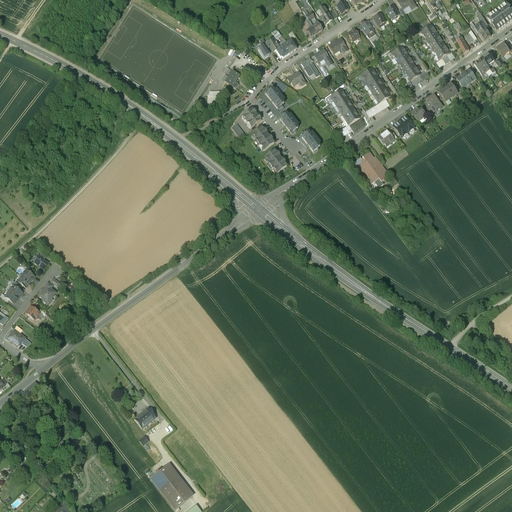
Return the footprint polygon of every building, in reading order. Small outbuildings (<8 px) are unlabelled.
[(402,0),(398,3),(402,10),(409,6),(412,11),(416,8),(411,0),(402,0)] [(349,10),(344,2),(340,4),(336,7),(341,15),(349,10)] [(506,3),(496,11),(506,24),(511,19),(511,10),(511,11),(509,10),(511,9),(506,3)] [(391,8),(386,11),(388,15),(387,15),(388,15),(389,15),(392,20),(399,16),(397,13),(394,8),(392,10),(391,8)] [(307,19),(309,23),(311,21),(314,19),(311,13),(309,15),(306,10),(302,12),(307,19)] [(506,24),(496,11),(487,18),(491,23),(492,22),(494,24),(492,25),(496,31),(506,24)] [(325,15),(321,17),(324,23),(326,25),(332,21),(327,13),(325,15)] [(380,14),(373,19),(378,27),(385,23),(380,14)] [(311,21),(309,23),(312,28),(317,35),(322,31),(317,23),(314,25),(315,25),(313,26),(311,21)] [(367,23),(360,27),(369,40),(375,36),(367,23)] [(480,24),(475,28),(479,33),(484,40),(491,36),(488,32),(490,31),(486,26),(483,28),(480,24)] [(435,27),(434,28),(432,28),(431,26),(421,33),(424,38),(437,29),(435,27)] [(307,32),(311,38),(312,37),(312,38),(317,35),(312,28),(309,29),(309,31),(307,32)] [(437,36),(436,34),(436,33),(438,32),(437,29),(424,38),(427,42),(437,36)] [(354,31),(347,35),(352,43),(360,39),(354,31)] [(441,37),(440,38),(438,37),(437,36),(427,42),(430,47),(443,39),(441,37)] [(276,51),(280,58),(283,59),(289,55),(284,46),(279,49),(273,38),(269,40),(270,42),(270,43),(276,51)] [(461,38),(456,41),(464,54),(469,51),(461,38)] [(262,46),(263,46),(266,50),(268,49),(266,44),(262,39),(259,41),(262,46)] [(443,45),(442,43),(442,42),(444,41),(443,39),(430,47),(433,52),(443,45)] [(328,47),(333,54),(340,50),(343,54),(348,52),(340,40),(336,43),(335,42),(336,43),(329,47),(328,47)] [(284,46),(289,55),(297,50),(291,41),(284,46)] [(270,42),(266,44),(268,49),(272,54),(276,51),(270,43),(270,42)] [(496,49),(502,57),(509,52),(507,48),(504,44),(496,49)] [(447,46),(446,47),(444,47),(443,45),(433,52),(436,56),(449,48),(447,46)] [(262,46),(258,50),(259,52),(264,59),(269,56),(266,50),(263,46),(262,46)] [(405,49),(404,50),(402,49),(401,48),(391,54),(394,59),(407,51),(405,49)] [(449,54),(448,53),(448,51),(450,50),(449,48),(436,56),(439,61),(447,56),(449,54)] [(332,65),(327,58),(327,57),(323,51),(313,57),(318,64),(323,60),(328,68),(332,65)] [(407,57),(406,55),(407,54),(408,53),(407,51),(394,59),(397,64),(407,57)] [(482,59),(483,60),(487,67),(494,62),(493,60),(494,59),(493,56),(491,57),(489,54),(482,59)] [(438,62),(441,67),(450,61),(447,56),(439,61),(438,62)] [(412,58),(410,59),(408,59),(407,57),(397,64),(400,68),(413,60),(412,58)] [(319,76),(311,64),(312,63),(311,62),(311,63),(309,60),(301,65),(303,69),(304,68),(305,70),(304,71),(309,78),(313,75),(316,79),(319,76)] [(413,66),(412,65),(413,63),(414,62),(413,60),(400,68),(403,73),(413,66)] [(483,60),(479,63),(485,73),(490,70),(487,67),(483,60)] [(474,66),(478,72),(481,76),(485,73),(479,63),(474,66)] [(418,67),(416,68),(414,68),(413,66),(403,73),(406,78),(419,69),(418,67)] [(419,76),(418,74),(419,73),(420,72),(419,69),(406,78),(409,82),(410,82),(419,76)] [(375,71),(373,72),(372,71),(371,70),(361,76),(364,81),(376,73),(375,71)] [(456,79),(463,89),(476,80),(473,75),(469,70),(456,79)] [(240,76),(232,71),(229,75),(230,75),(225,82),(235,89),(238,85),(235,83),(240,76)] [(287,80),(289,84),(288,84),(289,85),(290,84),(292,87),(298,84),(301,88),(305,85),(303,81),(298,73),(298,74),(293,77),(292,77),(287,80)] [(377,79),(376,77),(376,76),(378,75),(376,73),(364,81),(367,86),(377,79)] [(424,73),(419,76),(410,82),(412,86),(422,80),(423,81),(428,78),(424,73)] [(382,82),(381,80),(379,81),(378,81),(377,79),(367,86),(369,90),(382,82)] [(284,92),(287,87),(279,82),(276,87),(284,92)] [(383,88),(382,87),(382,85),(384,84),(382,82),(369,90),(372,95),(383,88)] [(451,83),(438,92),(446,102),(457,94),(458,93),(457,91),(451,83)] [(388,92),(387,89),(385,91),(384,90),(383,88),(372,95),(375,100),(388,92)] [(208,90),(208,101),(220,101),(220,91),(208,90)] [(272,90),(266,95),(277,110),(284,105),(282,103),(284,101),(281,97),(280,98),(278,95),(279,94),(276,90),(274,92),(272,90)] [(330,97),(333,102),(346,94),(345,92),(343,93),(342,93),(341,91),(330,97)] [(375,100),(378,104),(381,103),(383,101),(386,100),(389,98),(387,96),(388,95),(389,94),(388,92),(375,100)] [(333,102),(336,107),(347,101),(345,99),(346,98),(347,97),(346,94),(333,102)] [(429,102),(426,104),(428,108),(432,114),(437,111),(436,110),(440,107),(441,106),(437,101),(434,96),(428,100),(429,102)] [(336,107),(339,112),(352,104),(351,102),(349,103),(348,102),(347,101),(336,107)] [(339,112),(342,116),(352,110),(351,108),(352,107),(353,106),(352,104),(339,112)] [(418,109),(410,114),(417,123),(426,116),(422,110),(420,112),(418,109)] [(242,117),(251,128),(260,121),(256,116),(256,117),(255,115),(252,110),(242,117)] [(342,116),(345,121),(358,113),(357,111),(355,112),(353,112),(352,110),(342,116)] [(345,121),(348,126),(349,125),(358,120),(357,118),(358,116),(359,115),(358,113),(345,121)] [(286,115),(279,120),(291,135),(297,130),(296,128),(298,127),(295,123),(294,123),(292,120),(292,119),(290,115),(287,117),(286,115)] [(398,123),(393,127),(401,138),(414,129),(406,117),(400,121),(398,123)] [(237,126),(232,130),(240,141),(245,137),(237,126)] [(256,140),(255,140),(255,141),(259,146),(260,146),(264,151),(274,144),(271,141),(272,141),(272,139),(271,138),(269,138),(266,134),(266,132),(265,131),(264,131),(261,128),(252,135),(256,140)] [(378,137),(386,148),(395,141),(391,135),(387,130),(378,137)] [(308,133),(302,138),(313,153),(319,148),(318,146),(320,144),(317,141),(316,141),(314,138),(314,137),(311,134),(309,135),(308,133)] [(268,163),(268,164),(272,169),(273,169),(277,174),(286,167),(284,164),(285,162),(283,161),(282,161),(279,157),(279,156),(279,155),(278,153),(276,153),(274,151),(265,158),(268,163)] [(360,158),(354,163),(359,170),(360,170),(371,185),(375,182),(379,188),(383,185),(381,183),(387,178),(386,175),(387,174),(376,160),(374,161),(373,160),(373,159),(369,153),(362,158),(363,159),(362,160),(360,158)] [(39,257),(34,263),(37,266),(37,267),(39,268),(40,268),(43,270),(48,264),(44,260),(39,257)] [(30,274),(26,271),(25,271),(21,276),(30,283),(34,277),(30,274)] [(30,283),(21,276),(17,281),(17,282),(21,285),(26,288),(30,283)] [(59,284),(53,279),(50,282),(57,287),(59,284)] [(18,290),(13,286),(12,286),(9,292),(18,299),(22,293),(18,290)] [(50,290),(47,287),(40,297),(42,299),(41,301),(45,304),(46,302),(48,303),(55,293),(50,290)] [(18,299),(9,292),(5,297),(4,297),(9,301),(14,304),(18,299)] [(5,297),(2,295),(0,297),(7,303),(9,301),(4,297),(5,297)] [(37,312),(30,307),(25,314),(35,321),(36,319),(37,320),(39,319),(40,318),(40,316),(39,315),(40,314),(37,312)] [(46,315),(39,310),(37,312),(40,314),(41,315),(41,317),(43,319),(46,315)] [(5,316),(3,318),(3,319),(0,322),(0,323),(3,326),(8,319),(5,316)] [(25,338),(14,330),(8,338),(19,346),(21,344),(25,339),(25,338)] [(31,344),(25,339),(21,344),(27,348),(31,344)] [(8,384),(4,387),(5,387),(1,391),(3,393),(10,387),(8,384)] [(31,387),(26,390),(30,396),(35,392),(31,387)] [(148,409),(135,419),(142,429),(155,418),(148,409)] [(144,437),(139,441),(143,446),(148,442),(144,437)] [(190,499),(166,467),(150,479),(175,511),(190,499)]
